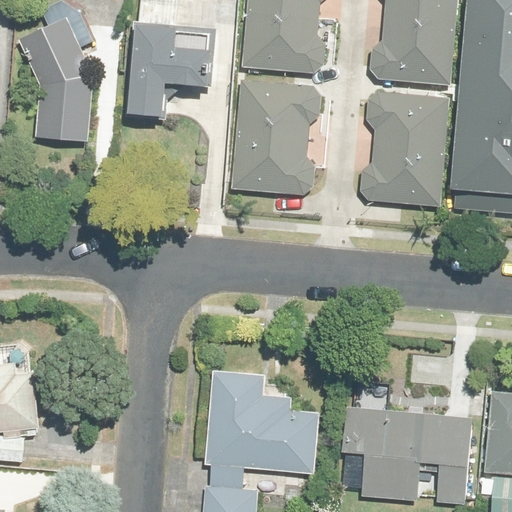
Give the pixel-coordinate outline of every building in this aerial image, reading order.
[(255,0),(251,68),(321,73),(330,66),(331,47),(322,42),(324,6),(330,0),(255,0)] [(387,74),(458,79),(462,0),(387,0),(394,7),(391,42),(381,47),(380,66),(387,74)] [(511,0),(482,0),(466,206),(511,209),(511,0)] [(95,74),(68,22),(24,45),(31,58),(30,58),(42,81),(40,140),(94,143),(95,74)] [(215,32),(139,27),(133,115),(170,117),(172,93),(210,96),(215,32)] [(249,84),(242,190),(313,194),(321,187),(322,169),(313,163),(315,127),(327,117),(330,98),(321,88),(249,84)] [(376,202),(447,207),(454,101),(383,96),(372,104),(372,124),(383,135),(380,171),(370,175),(369,194),(376,202)] [(0,366),(0,461),(28,460),(27,438),(44,437),(40,374),(19,375),(19,365),(0,366)] [(266,375),(216,372),(207,511),(258,511),(260,489),(285,491),(286,472),(319,474),(322,413),(288,411),(289,401),(265,399),(266,375)] [(511,511),(511,394),(496,393),(489,474),(496,475),(492,511),(511,511)] [(479,422),(350,409),(346,453),(343,482),(347,482),(346,495),(420,503),(421,493),(441,495),(440,503),(470,506),(479,422)]
